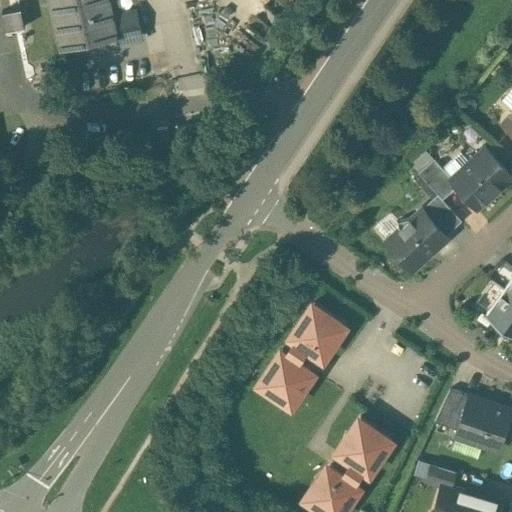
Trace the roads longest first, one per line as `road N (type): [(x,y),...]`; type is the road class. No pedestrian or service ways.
road 1 (tertiary): [(247,200),(38,511)]
road 2 (tertiary): [(385,0),(247,200)]
road 3 (residential): [(247,200),(410,308)]
road 4 (residential): [(410,308),(511,213)]
